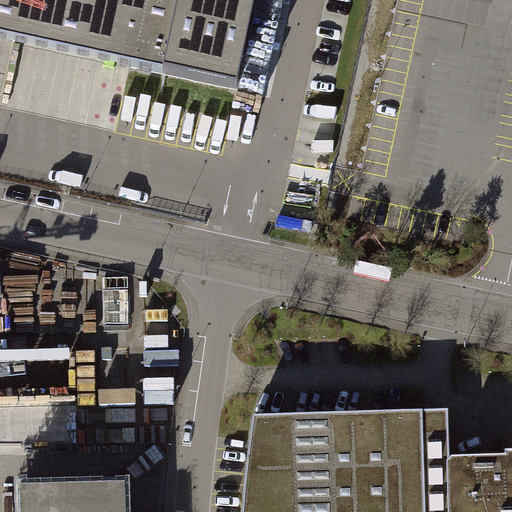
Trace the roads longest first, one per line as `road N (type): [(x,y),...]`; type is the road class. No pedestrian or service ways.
road 1 (unclassified): [(233,265),(511,326)]
road 2 (unclassified): [(233,265),(198,511)]
road 3 (unclassified): [(0,216),(233,265)]
